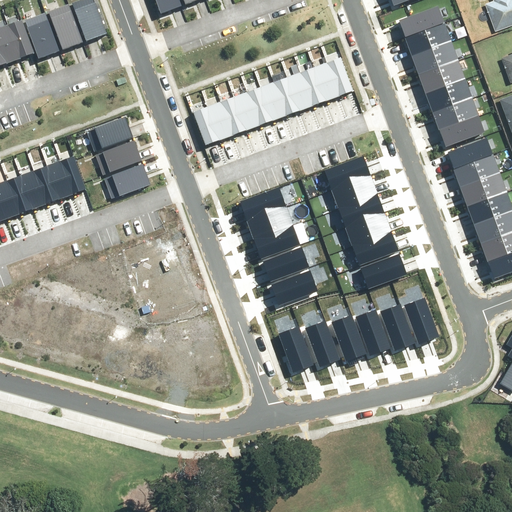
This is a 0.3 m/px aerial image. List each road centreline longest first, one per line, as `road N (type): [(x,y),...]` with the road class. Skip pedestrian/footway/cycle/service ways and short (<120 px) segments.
road 1 (residential): [(0,375),(167,423),(267,411)]
road 2 (residential): [(267,411),(446,375),(470,350),(465,308)]
road 3 (residential): [(185,181),(267,411)]
road 4 (residential): [(465,308),(388,103)]
road 5 (residential): [(388,103),(185,181)]
road 6 (residential): [(185,181),(0,248)]
road 7 (residential): [(134,41),(185,181)]
road 8 (residential): [(134,41),(0,94)]
road 9 (residential): [(250,0),(134,41)]
